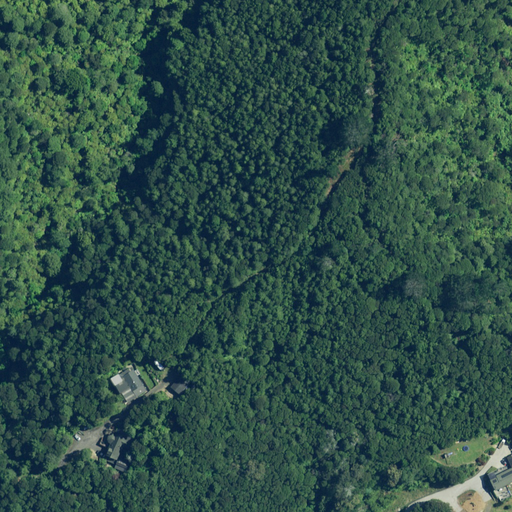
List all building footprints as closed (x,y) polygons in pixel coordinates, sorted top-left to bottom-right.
[(164,365),(155,357),(150,362),(159,370),(164,365)] [(146,390),(132,369),(128,371),(126,369),(118,374),(121,380),(115,384),(127,402),(146,390)] [(186,385),(176,378),(170,388),(180,394),(186,385)] [(136,441),(109,431),(105,442),(108,443),(101,460),(114,465),(113,468),(125,473),(132,457),(120,453),(123,446),(132,450),(136,441)] [(511,481),(511,454),(506,457),(511,468),(489,479),(495,490),(511,481)]
